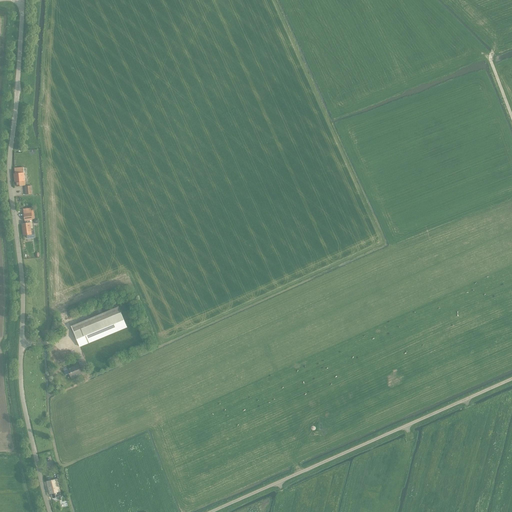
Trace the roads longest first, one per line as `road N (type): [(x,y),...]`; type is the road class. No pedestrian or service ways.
road 1 (unclassified): [(49,511),(24,411),(22,283),(8,166),(22,0)]
road 2 (unclassified): [(211,511),(511,378)]
